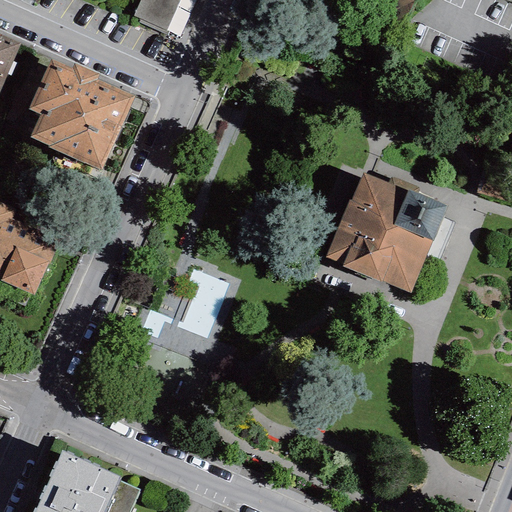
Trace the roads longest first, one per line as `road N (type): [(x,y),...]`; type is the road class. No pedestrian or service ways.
road 1 (residential): [(39,405),(180,91)]
road 2 (residential): [(39,405),(284,511)]
road 3 (residential): [(0,13),(180,91)]
